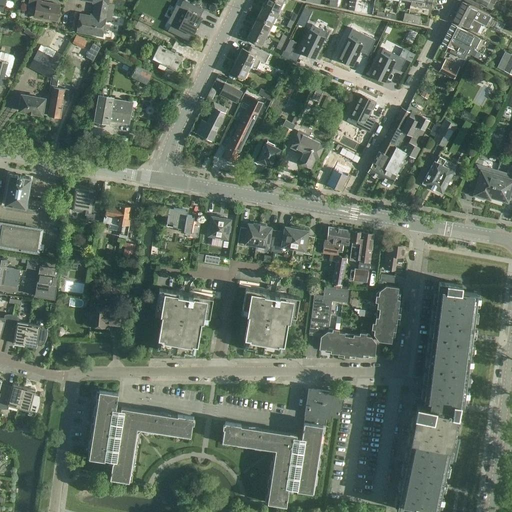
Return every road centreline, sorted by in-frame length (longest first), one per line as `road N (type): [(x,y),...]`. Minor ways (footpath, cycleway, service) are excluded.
road 1 (tertiary): [(420,225),(162,180)]
road 2 (residential): [(298,372),(403,369),(420,225)]
road 3 (residential): [(131,373),(128,400),(290,424),(298,372)]
road 4 (residential): [(351,192),(451,0)]
road 5 (tertiary): [(162,180),(169,145),(240,0)]
road 6 (residential): [(131,373),(298,372)]
road 7 (residential): [(53,511),(74,377)]
